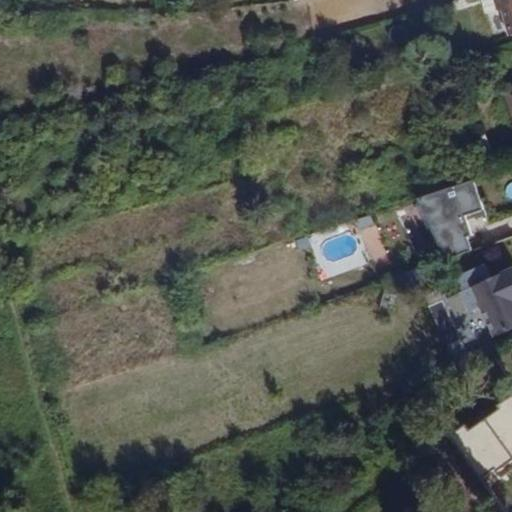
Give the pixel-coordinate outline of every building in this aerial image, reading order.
[(494,0),(481,0),(486,20),(498,17),(494,0)] [(511,0),(494,0),(498,17),(503,17),(511,42),(511,41),(511,0)] [(483,213),(472,182),(420,200),(442,263),(471,253),(465,236),(473,233),(468,218),(483,213)] [(373,223),(360,229),(377,269),(390,263),(373,223)] [(408,289),(429,281),(424,267),(402,274),(408,289)] [(511,269),(461,292),(470,312),(482,306),(496,336),(511,328),(511,269)] [(511,398),(471,427),(465,418),(448,430),(482,479),(511,458),(511,398)]
